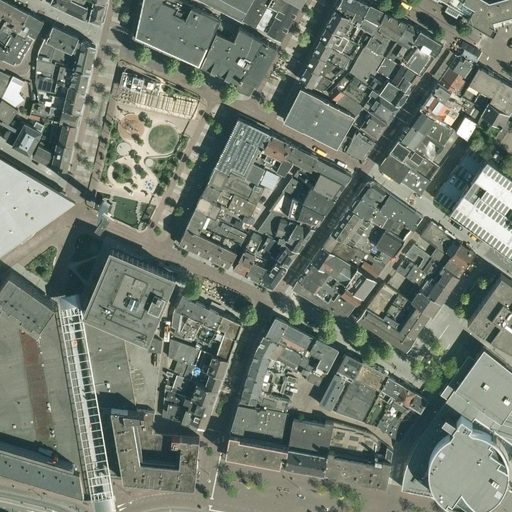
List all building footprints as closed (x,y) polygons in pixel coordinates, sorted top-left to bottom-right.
[(0,0),(0,57),(3,59),(6,52),(11,43),(16,34),(28,11),(7,0),(0,0)] [(51,0),(51,1),(51,2),(58,6),(64,8),(82,17),(82,16),(84,15),(85,10),(88,11),(89,14),(87,15),(87,16),(87,17),(89,18),(90,18),(91,18),(95,0),(51,0)] [(95,0),(91,18),(91,20),(96,23),(97,22),(100,21),(102,21),(106,2),(98,0),(95,0)] [(192,5),(181,0),(141,0),(141,1),(140,1),(134,34),(181,56),(181,54),(199,62),(219,18),(192,6),(192,5)] [(229,0),(205,0),(224,9),(229,0)] [(241,18),(251,0),(229,0),(224,9),(241,18)] [(256,24),(269,0),(251,0),(241,18),(255,25),(256,24)] [(280,37),(301,0),(269,0),(256,24),(280,37)] [(359,21),(370,2),(367,1),(366,0),(364,0),(338,0),(337,4),(335,8),(359,21)] [(511,0),(442,0),(471,16),(481,22),(483,20),(489,24),(495,22),(497,22),(511,17),(511,0)] [(369,36),(385,10),(370,3),(370,2),(359,21),(349,38),(360,45),(363,47),(369,36)] [(349,38),(359,21),(335,8),(325,25),(326,25),(326,26),(349,38)] [(369,36),(349,72),(362,81),(372,67),(376,70),(385,55),(406,21),(397,16),(385,10),(369,36)] [(6,52),(3,59),(14,64),(21,62),(36,35),(44,20),(28,11),(16,34),(11,43),(6,52)] [(276,45),(240,27),(221,18),(201,64),(252,87),(257,81),(261,73),(262,74),(274,53),(272,53),(276,45)] [(405,48),(420,28),(419,28),(415,27),(411,24),(408,21),(407,21),(406,20),(406,21),(385,55),(393,60),(395,55),(400,57),(405,48)] [(49,33),(48,35),(46,38),(45,37),(43,42),(57,49),(59,44),(66,30),(53,24),(50,30),(49,33)] [(353,57),(360,45),(349,38),(326,26),(319,37),(320,38),(336,47),(343,52),(343,51),(353,57)] [(435,54),(442,43),(442,42),(420,29),(420,28),(405,48),(400,57),(405,61),(413,67),(422,72),(434,54),(435,54)] [(72,50),(79,36),(66,30),(59,44),(72,50)] [(37,59),(90,71),(90,70),(96,44),(79,36),(72,50),(59,44),(57,49),(43,42),(39,50),(37,59)] [(343,52),(336,47),(320,38),(319,37),(316,42),(317,42),(313,51),(313,52),(329,61),(335,64),(336,64),(343,69),(350,58),(342,53),(343,52)] [(474,72),(472,71),(477,63),(476,63),(478,59),(475,57),(476,56),(464,49),(461,54),(460,54),(459,54),(458,54),(457,55),(439,81),(455,93),(465,100),(466,98),(461,95),(474,72)] [(323,74),(324,75),(332,79),(343,69),(336,64),(335,64),(329,61),(313,52),(306,64),(307,65),(323,74)] [(393,60),(385,55),(376,70),(402,86),(408,91),(420,74),(412,68),(401,61),(399,64),(393,60)] [(86,88),(90,71),(37,59),(36,76),(86,88)] [(489,101),(502,78),(500,77),(500,76),(498,75),(496,74),(493,73),(490,71),(488,69),(485,68),(483,66),(481,65),(481,66),(479,64),(474,72),(461,95),(466,98),(465,100),(458,110),(459,110),(464,114),(455,129),(467,137),(476,123),(483,111),(489,101)] [(315,88),(323,74),(307,65),(299,78),(304,81),(315,88)] [(399,104),(408,91),(402,86),(376,70),(372,67),(362,81),(371,87),(372,85),(374,87),(391,99),(398,104),(399,104)] [(0,99),(12,76),(0,69),(0,99)] [(122,77),(120,86),(121,86),(121,87),(122,87),(122,86),(131,88),(130,89),(133,89),(134,88),(138,89),(140,90),(141,90),(138,102),(189,114),(194,105),(194,103),(157,94),(158,94),(159,88),(160,87),(161,83),(161,82),(161,81),(160,81),(156,80),(137,75),(137,74),(134,73),(134,74),(125,72),(125,71),(125,72),(123,71),(123,73),(125,74),(124,77),(122,77)] [(333,87),(328,92),(337,99),(344,92),(343,91),(345,88),(354,75),(349,72),(335,85),(333,87)] [(0,115),(3,118),(9,122),(18,108),(15,106),(25,98),(19,92),(25,80),(13,74),(12,76),(0,99),(0,115)] [(323,74),(315,88),(322,91),(334,81),(332,79),(324,75),(323,74)] [(362,105),(386,122),(398,106),(397,106),(390,100),(371,87),(362,81),(354,75),(345,88),(343,91),(344,92),(362,105)] [(86,88),(36,76),(35,83),(37,83),(40,102),(80,111),(86,88)] [(511,121),(505,118),(511,106),(511,83),(502,78),(489,101),(483,111),(476,123),(494,134),(485,150),(491,154),(511,124),(511,121)] [(458,110),(465,100),(455,93),(439,81),(432,91),(458,110)] [(344,92),(337,99),(334,104),(300,87),(291,105),(284,119),(337,146),(351,122),(351,121),(362,105),(344,92)] [(459,110),(458,110),(432,91),(419,107),(439,121),(442,117),(450,122),(459,110)] [(77,124),(80,111),(40,102),(34,102),(33,102),(31,113),(47,116),(47,117),(77,124)] [(376,137),(386,122),(362,105),(351,121),(351,122),(375,139),(376,137)] [(439,121),(419,107),(408,123),(442,147),(453,131),(439,121)] [(239,116),(238,117),(216,164),(240,176),(257,184),(264,168),(251,163),(257,152),(259,153),(270,131),(258,125),(239,116)] [(72,145),(77,124),(47,117),(45,121),(53,123),(50,139),(58,141),(72,145)] [(9,122),(3,118),(1,122),(17,131),(18,127),(9,122)] [(44,125),(37,121),(34,126),(25,121),(25,122),(22,120),(18,127),(17,131),(16,131),(13,130),(12,131),(10,130),(7,131),(5,134),(6,138),(7,139),(6,140),(13,144),(30,153),(36,142),(38,138),(39,138),(40,136),(39,136),(42,131),(42,130),(44,125)] [(363,156),(375,139),(351,122),(337,146),(359,158),(359,160),(364,158),(363,156)] [(432,160),(442,147),(408,123),(398,136),(424,155),(432,160)] [(266,165),(280,136),(277,135),(270,131),(259,153),(256,160),(266,165)] [(276,170),(290,141),(280,136),(266,165),(276,170)] [(439,165),(424,155),(398,136),(389,150),(416,169),(430,179),(439,165)] [(67,169),(72,145),(58,141),(56,147),(52,146),(50,150),(39,144),(33,155),(34,155),(38,157),(37,157),(38,157),(42,159),(42,160),(43,160),(47,162),(48,162),(47,161),(48,161),(53,163),(53,164),(52,164),(52,165),(53,165),(59,167),(60,167),(67,168),(67,169)] [(300,146),(290,141),(276,170),(284,174),(292,163),(293,163),(295,165),(304,148),(301,147),(300,146)] [(511,173),(510,172),(502,166),(489,157),(471,144),(434,197),(487,235),(496,241),(502,246),(511,252),(511,173)] [(308,175),(309,171),(318,155),(307,150),(304,148),(295,165),(299,166),(297,169),(298,169),(302,172),(307,174),(308,175)] [(430,179),(416,169),(389,150),(378,165),(420,194),(430,179)] [(0,251),(47,217),(48,217),(47,216),(64,193),(65,194),(66,192),(0,153),(0,251)] [(314,166),(345,183),(351,174),(350,172),(318,155),(309,171),(311,172),(314,166)] [(257,184),(240,176),(216,164),(208,180),(240,196),(256,203),(263,187),(257,184)] [(335,197),(345,183),(314,166),(311,172),(309,171),(308,175),(298,169),(294,175),(304,180),(304,181),(310,184),(335,197)] [(279,175),(266,169),(259,183),(272,189),(279,175)] [(303,182),(292,177),(282,190),(295,197),(303,182)] [(256,203),(240,196),(208,180),(201,194),(240,212),(246,215),(249,217),(256,203)] [(379,206),(388,192),(372,180),(367,180),(358,193),(379,206)] [(325,212),(335,197),(310,184),(302,200),(325,212)] [(302,200),(297,198),(295,197),(282,190),(268,210),(270,210),(282,213),(317,222),(325,212),(302,200)] [(422,216),(388,192),(379,206),(401,220),(411,226),(413,227),(422,216)] [(401,220),(379,206),(358,193),(349,206),(370,218),(372,220),(393,233),(401,220)] [(246,215),(240,212),(201,194),(195,206),(219,218),(239,228),(246,215)] [(109,204),(103,200),(99,205),(104,209),(109,204)] [(239,228),(219,218),(195,206),(179,240),(204,252),(228,264),(240,244),(247,231),(239,228)] [(355,241),(370,218),(349,206),(331,231),(353,244),(354,243),(353,243),(355,241)] [(317,222),(282,213),(270,210),(256,230),(269,236),(298,249),(317,222)] [(366,231),(372,220),(370,218),(355,241),(365,247),(363,250),(374,256),(376,258),(385,263),(392,255),(375,244),(378,239),(366,231)] [(404,239),(393,233),(372,220),(366,231),(378,239),(375,244),(392,255),(404,239)] [(402,237),(411,226),(401,220),(393,233),(404,239),(402,237)] [(438,245),(446,232),(442,229),(440,228),(431,221),(420,235),(436,248),(438,245)] [(356,246),(353,244),(331,231),(322,244),(343,256),(375,276),(379,270),(364,260),(361,259),(363,256),(365,256),(373,262),(376,258),(374,256),(363,250),(356,247),(356,246)] [(472,256),(475,252),(469,248),(468,248),(465,246),(466,246),(455,238),(446,232),(438,245),(436,248),(430,255),(432,256),(459,275),(460,274),(459,274),(464,267),(464,268),(466,265),(467,263),(472,256)] [(245,272),(253,255),(262,236),(257,233),(251,245),(246,243),(233,266),(245,272)] [(269,236),(266,241),(264,246),(263,248),(270,254),(274,256),(286,266),(293,256),(298,249),(269,236)] [(356,247),(363,250),(365,247),(355,241),(353,243),(354,243),(353,244),(356,246),(356,247)] [(450,288),(459,275),(432,256),(430,255),(427,253),(414,244),(414,243),(413,243),(405,254),(406,255),(408,256),(413,259),(415,256),(417,253),(422,256),(424,258),(419,266),(450,288)] [(375,276),(343,256),(322,244),(313,256),(310,260),(330,272),(361,294),(375,276)] [(111,245),(83,311),(79,321),(105,475),(124,477),(112,406),(137,409),(126,347),(123,331),(127,330),(145,338),(159,303),(164,305),(172,287),(176,277),(179,270),(167,265),(159,262),(157,266),(143,260),(144,258),(111,245)] [(286,266),(274,256),(270,254),(267,261),(259,278),(273,285),(278,278),(286,266)] [(267,261),(257,256),(253,255),(245,272),(259,278),(267,261)] [(373,262),(365,256),(363,256),(361,259),(364,260),(379,270),(385,263),(376,258),(373,262)] [(355,301),(361,294),(330,272),(310,260),(304,269),(323,282),(324,280),(336,288),(355,301)] [(450,288),(419,266),(410,260),(404,268),(399,265),(395,270),(415,283),(441,301),(441,300),(446,293),(450,288)] [(327,300),(336,288),(324,280),(323,282),(304,269),(297,278),(298,278),(315,290),(314,290),(327,300)] [(2,280),(0,282),(0,465),(83,490),(97,495),(94,474),(66,309),(16,274),(12,272),(2,280)] [(511,279),(501,272),(467,320),(474,325),(479,329),(484,331),(490,335),(491,336),(499,340),(504,343),(509,346),(511,346),(511,279)] [(355,301),(336,288),(327,300),(314,290),(315,290),(298,278),(297,278),(292,286),(343,317),(344,316),(347,312),(355,301)] [(430,313),(406,296),(386,283),(384,281),(355,318),(407,349),(415,337),(414,337),(430,313)] [(441,301),(415,283),(406,296),(430,313),(432,314),(437,306),(441,301)] [(189,313),(196,298),(182,292),(175,306),(173,312),(173,315),(172,326),(176,328),(174,333),(185,337),(185,336),(187,333),(181,330),(189,313)] [(105,475),(79,321),(76,305),(75,298),(64,301),(66,309),(97,495),(99,504),(104,503),(110,502),(105,475)] [(194,339),(210,305),(196,298),(189,313),(181,330),(187,333),(185,336),(194,339)] [(208,344),(224,312),(210,305),(194,339),(208,344)] [(242,320),(240,319),(224,312),(208,344),(206,350),(228,358),(236,336),(242,320)] [(312,367),(314,368),(308,380),(319,385),(339,347),(274,314),(264,332),(315,360),(312,367)] [(307,375),(312,367),(315,360),(264,332),(256,347),(287,364),(294,367),(298,370),(298,369),(307,375)] [(162,339),(150,334),(148,350),(161,351),(162,339)] [(228,358),(206,350),(170,337),(168,356),(178,359),(223,375),(229,358),(228,358)] [(402,483),(402,486),(442,494),(442,495),(445,497),(449,499),(453,501),(458,503),(463,504),(467,504),(472,504),(475,504),(477,503),(480,503),(482,502),(481,501),(485,497),(490,493),(493,489),(497,485),(500,480),(503,475),(505,470),(507,464),(508,465),(508,461),(508,457),(509,458),(511,449),(511,366),(484,345),(475,356),(468,352),(446,383),(440,391),(447,396),(420,434),(418,437),(416,440),(414,445),(412,447),(411,451),(409,455),(408,458),(407,460),(406,465),(405,468),(404,471),(403,476),(402,480),(402,483)] [(287,364),(256,347),(254,350),(251,362),(283,372),(287,364)] [(335,411),(362,359),(346,351),(338,367),(339,367),(336,372),(335,372),(319,403),(335,411)] [(218,388),(223,375),(178,359),(174,371),(186,375),(185,377),(218,388)] [(364,421),(389,373),(362,359),(335,411),(364,421)] [(283,372),(251,362),(244,385),(271,393),(277,373),(282,374),(282,375),(284,375),(285,372),(283,372)] [(390,374),(389,373),(364,421),(377,425),(403,382),(390,374)] [(212,404),(218,388),(185,377),(181,376),(176,391),(212,404)] [(407,384),(404,383),(403,382),(377,425),(388,433),(415,390),(407,385),(407,384)] [(286,411),(290,398),(282,396),(271,393),(244,385),(239,402),(240,403),(286,411)] [(212,404),(176,391),(165,387),(164,401),(176,403),(190,409),(190,408),(208,415),(212,404)] [(427,398),(428,398),(427,397),(420,393),(415,390),(388,433),(398,440),(399,441),(399,440),(404,433),(405,432),(408,428),(411,423),(411,424),(411,423),(414,419),(415,418),(418,414),(421,410),(421,409),(425,402),(427,398)] [(204,426),(208,415),(190,408),(190,409),(176,403),(164,401),(162,415),(171,417),(190,422),(190,421),(204,426)] [(286,411),(240,403),(239,402),(230,431),(230,432),(240,434),(239,436),(279,444),(280,441),(283,441),(288,412),(286,411)] [(137,409),(112,406),(124,477),(195,484),(198,448),(198,447),(199,436),(153,431),(153,430),(153,427),(154,427),(155,420),(154,420),(155,411),(137,409)] [(324,471),(334,420),(326,419),(325,423),(294,417),(288,445),(285,464),(324,471)] [(371,480),(379,437),(372,432),(334,420),(324,471),(371,480)] [(240,434),(230,432),(226,453),(285,464),(288,445),(279,444),(239,436),(240,434)] [(391,459),(393,448),(379,437),(371,480),(386,483),(389,466),(387,466),(387,464),(390,464),(390,463),(391,459)]
